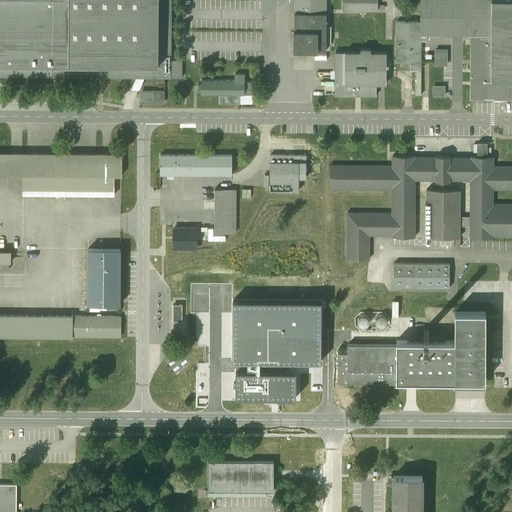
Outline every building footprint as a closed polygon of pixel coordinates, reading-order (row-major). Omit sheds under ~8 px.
[(0,0),(0,76),(181,78),(181,61),(171,61),(171,0),(0,0)] [(325,0),(293,0),(293,50),(325,51),(325,0)] [(376,0),(342,0),(342,11),(377,11),(376,0)] [(511,0),(421,0),(421,21),(421,32),(470,32),(469,96),(511,96),(511,0)] [(421,21),(396,21),(396,62),(410,62),(410,69),(421,69),(421,32),(421,21)] [(360,52),(335,52),(334,95),(375,96),(375,84),(385,84),(385,52),(370,52),(370,48),(360,48),(360,52)] [(447,49),(434,49),(434,65),(446,65),(447,49)] [(234,81),(201,80),(200,95),(219,95),(240,95),(244,95),(244,93),(244,82),(244,74),(234,74),(234,81)] [(444,86),(432,86),(432,97),(444,97),(444,86)] [(164,91),(141,91),(141,103),(164,103),(164,91)] [(240,95),(219,95),(219,104),(239,104),(240,95)] [(391,165),(330,164),(329,189),(391,189),(391,213),(346,213),(346,258),(369,259),(370,237),(415,237),(415,180),(469,181),(469,217),(459,217),(459,190),(426,189),(425,237),(459,237),(459,226),(469,226),(469,236),(511,236),(511,203),(492,204),(492,189),(511,189),(511,165),(493,165),(493,157),(486,157),(486,143),(476,143),(476,157),(391,156),(391,165)] [(11,153),(0,152),(0,174),(22,175),(114,175),(121,176),(122,154),(11,153)] [(231,155),(160,154),(159,175),(231,175),(231,155)] [(305,155),(270,155),(270,191),(298,191),(298,178),(305,178),(305,155)] [(114,175),(22,175),(22,194),(113,195),(114,175)] [(233,189),(214,189),(214,233),(235,233),(236,189),(233,189)] [(197,228),(173,228),(173,240),(173,250),(197,250),(197,241),(197,228)] [(0,261),(14,262),(14,250),(0,249),(0,261)] [(120,250),(87,250),(87,304),(120,305),(120,250)] [(449,264),(394,263),(393,288),(449,289),(449,264)] [(321,300),(233,300),(233,360),(260,360),(321,360),(321,300)] [(182,305),(173,305),(173,322),(182,322),(182,305)] [(484,386),(485,312),(454,312),(454,332),(454,341),(396,341),(396,344),(347,344),(347,354),(338,354),(337,383),(396,384),(396,379),(406,379),(454,380),(454,386),(484,386)] [(72,316),(0,315),(0,337),(72,338),(72,337),(72,316)] [(121,317),(72,316),(72,337),(120,337),(121,317)] [(369,318),(365,318),(361,321),(361,327),(364,330),(369,330),(372,327),(372,321),(369,318)] [(387,319),(381,319),(378,322),(378,327),(381,330),(388,330),(390,327),(390,322),(387,319)] [(295,371),(236,372),(236,396),(295,396),(295,371)] [(208,461),(208,490),(273,490),(273,471),(273,461),(208,461)] [(421,511),(422,476),(393,476),(392,511),(421,511)] [(15,511),(16,485),(0,484),(0,511),(15,511)]
